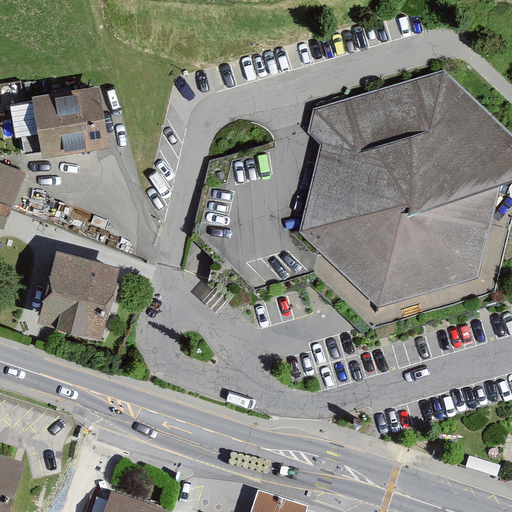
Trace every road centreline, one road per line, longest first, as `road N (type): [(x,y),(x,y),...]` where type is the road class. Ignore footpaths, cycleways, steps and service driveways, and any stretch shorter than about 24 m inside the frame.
road 1 (secondary): [(0,356),(461,511)]
road 2 (unknown): [(178,231),(58,185)]
